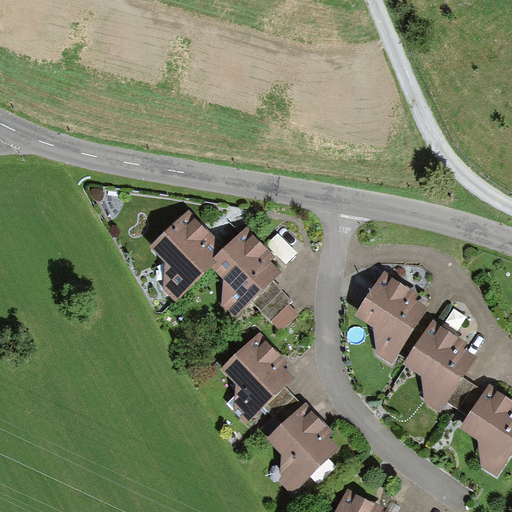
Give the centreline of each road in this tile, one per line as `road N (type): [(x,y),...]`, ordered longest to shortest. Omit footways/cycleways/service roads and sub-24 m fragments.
road 1 (tertiary): [(0,124),(73,154),(342,204)]
road 2 (residential): [(342,204),(329,335),(343,398),(368,429),(461,497)]
road 3 (track): [(511,205),(457,169),(437,144),(370,0)]
road 4 (tertiary): [(342,204),(511,244)]
